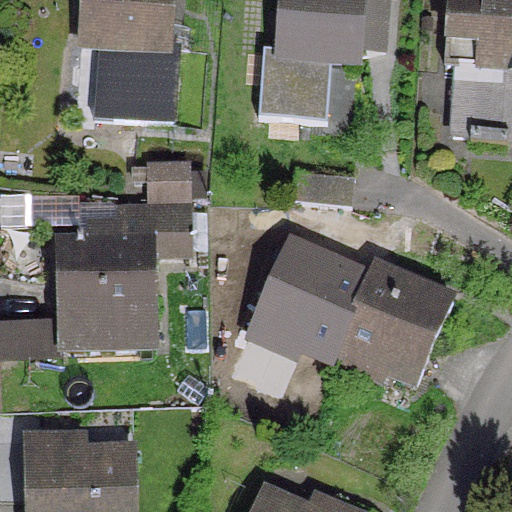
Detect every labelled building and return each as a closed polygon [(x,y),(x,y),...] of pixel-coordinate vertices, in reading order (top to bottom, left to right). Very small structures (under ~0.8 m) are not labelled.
[(167,0),(78,0),(75,48),(113,50),(108,125),(167,130),(173,52),(164,51),(167,0)] [(277,0),(273,57),(259,56),(254,122),(311,127),(315,64),(353,67),(357,0),(277,0)] [(511,0),(448,0),(445,38),(455,39),(447,141),(465,142),(464,149),(502,152),(503,140),(498,140),(503,72),(511,73),(511,0)] [(181,173),(145,174),(146,204),(181,204),(181,173)] [(291,177),(286,231),(310,234),(313,209),(346,213),(349,183),(291,177)] [(52,248),(55,354),(150,352),(148,258),(184,257),(182,216),(114,218),(114,233),(91,234),(92,247),(76,248),(76,244),(72,244),(72,248),(52,248)] [(279,260),(247,332),(327,367),(332,355),(359,295),(279,260)] [(412,390),(448,308),(368,274),(359,295),(332,355),(412,390)] [(21,511),(129,511),(128,457),(66,459),(66,443),(20,444),(21,511)] [(252,511),(333,511),(322,507),(321,508),(309,503),(304,511),(288,511),(258,499),(252,511)]
